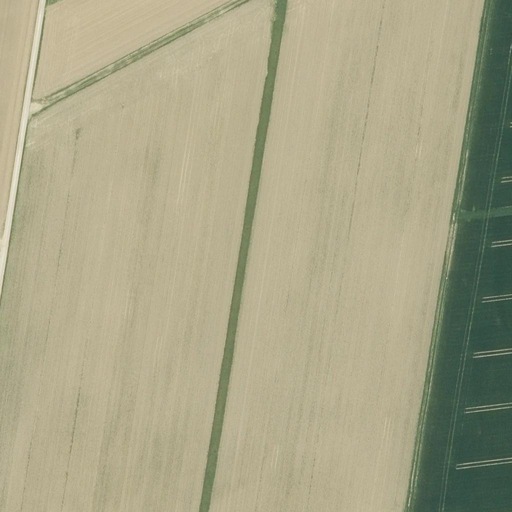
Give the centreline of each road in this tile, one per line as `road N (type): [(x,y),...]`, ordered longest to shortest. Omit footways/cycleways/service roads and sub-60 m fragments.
road 1 (track): [(488,0),(408,511)]
road 2 (track): [(239,0),(25,111)]
road 3 (track): [(25,111),(0,272)]
